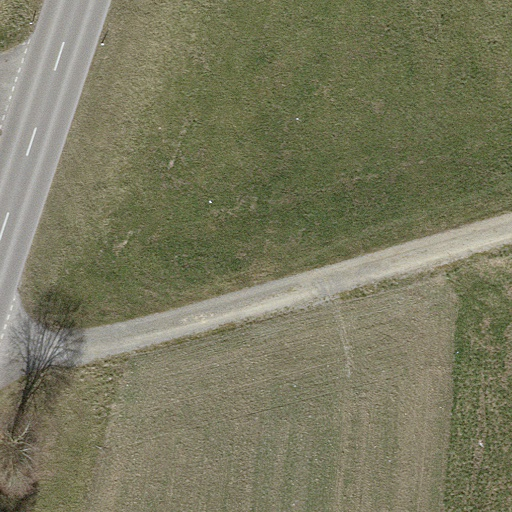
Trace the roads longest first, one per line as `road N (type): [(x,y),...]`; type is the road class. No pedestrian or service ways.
road 1 (track): [(511,226),(101,344),(0,342)]
road 2 (secondary): [(83,0),(0,254)]
